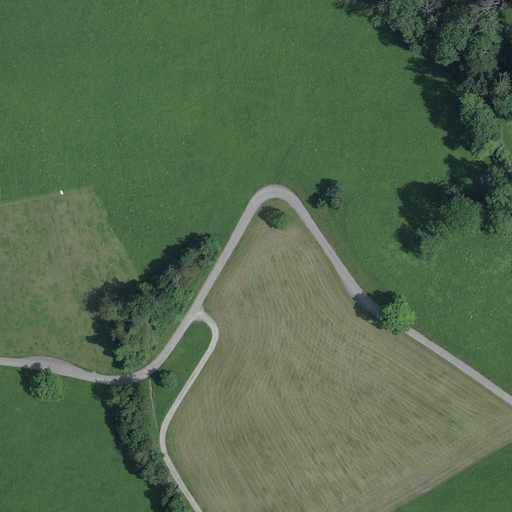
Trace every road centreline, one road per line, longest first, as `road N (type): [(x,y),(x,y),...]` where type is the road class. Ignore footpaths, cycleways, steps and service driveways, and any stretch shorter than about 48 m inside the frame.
road 1 (unclassified): [(0,361),(117,380),(146,372),(257,199),(278,191),(361,298),(511,399)]
road 2 (track): [(198,511),(163,435),(214,337),(213,325),(193,309)]
